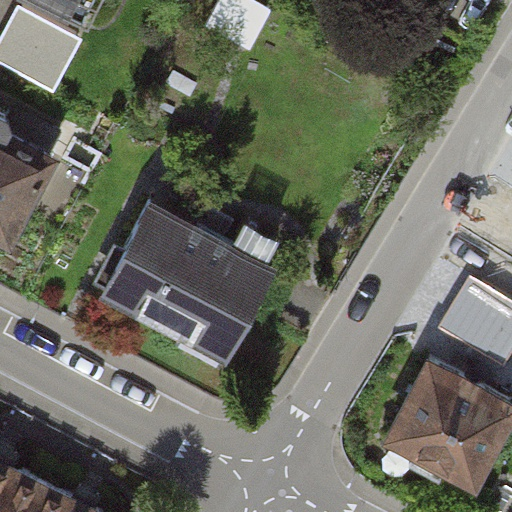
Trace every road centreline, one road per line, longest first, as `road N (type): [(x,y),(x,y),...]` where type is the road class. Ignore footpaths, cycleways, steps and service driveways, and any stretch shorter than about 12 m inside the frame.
road 1 (residential): [(267,483),(511,88)]
road 2 (residential): [(267,483),(0,337)]
